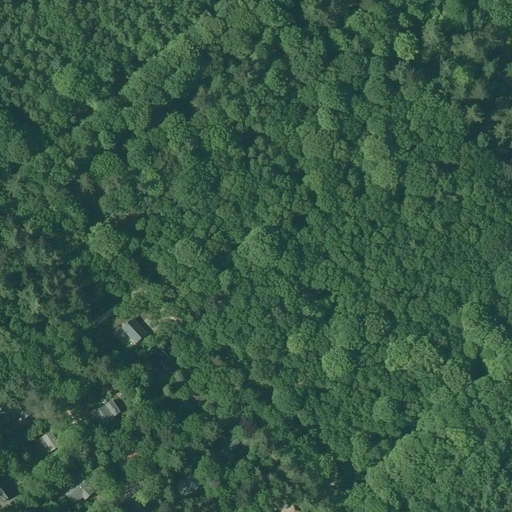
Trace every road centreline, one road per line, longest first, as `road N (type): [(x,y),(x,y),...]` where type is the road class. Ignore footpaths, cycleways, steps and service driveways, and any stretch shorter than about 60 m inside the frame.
road 1 (track): [(41,183),(348,505)]
road 2 (track): [(259,0),(41,183)]
road 3 (track): [(348,505),(511,358)]
road 4 (unclassified): [(358,511),(511,373)]
road 5 (track): [(107,511),(241,393)]
road 6 (track): [(141,289),(0,388)]
road 7 (track): [(382,511),(511,398)]
road 8 (track): [(121,500),(35,363)]
